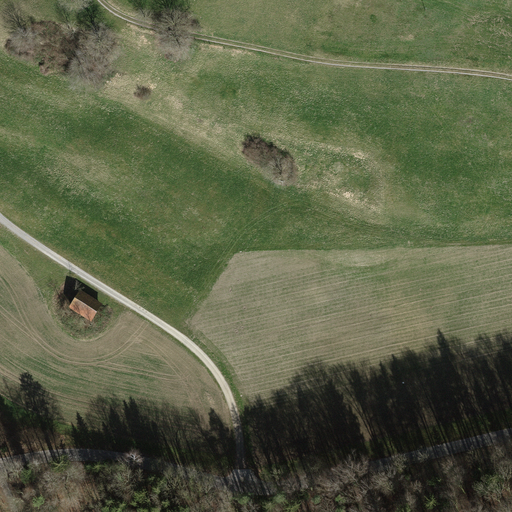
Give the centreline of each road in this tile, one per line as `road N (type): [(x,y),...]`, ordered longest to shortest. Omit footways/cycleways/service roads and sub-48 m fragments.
road 1 (unclassified): [(511,434),(233,486),(111,454),(0,465)]
road 2 (track): [(511,78),(328,62),(166,32),(118,18),(96,0)]
road 3 (track): [(0,220),(184,338),(208,362),(227,388),(241,442),(223,511)]
road 4 (track): [(511,241),(423,241),(328,213)]
